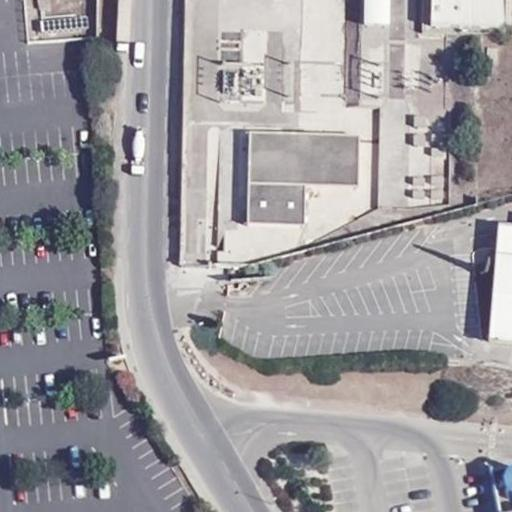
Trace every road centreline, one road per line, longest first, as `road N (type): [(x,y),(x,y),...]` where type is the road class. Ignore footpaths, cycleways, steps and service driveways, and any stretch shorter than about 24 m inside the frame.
road 1 (unclassified): [(247,511),(171,371),(151,316),(151,0)]
road 2 (unknown): [(190,279),(416,265),(419,324),(314,332)]
road 3 (unknown): [(190,279),(229,310),(314,332)]
